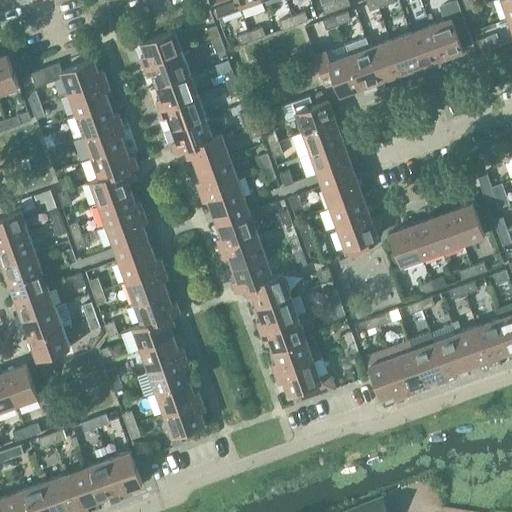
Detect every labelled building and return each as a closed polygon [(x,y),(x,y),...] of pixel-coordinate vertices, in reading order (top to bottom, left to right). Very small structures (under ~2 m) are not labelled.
[(240,6),(238,0),(212,0),(218,14),(240,6)] [(338,9),(334,0),(322,4),(326,13),(338,9)] [(348,0),(334,0),(338,9),(350,4),(348,0)] [(380,0),(369,0),(367,1),(370,10),(382,5),(380,0)] [(462,0),(466,9),(474,6),(472,0),(462,0)] [(511,0),(501,0),(508,18),(511,16),(511,0)] [(474,6),(466,9),(470,21),(479,18),(474,6)] [(348,10),(335,15),(338,23),(351,19),(348,10)] [(305,11),(292,15),(295,24),(308,20),(305,11)] [(295,24),(292,15),(280,20),(283,29),(295,24)] [(338,23),(335,15),(324,19),(327,28),(338,23)] [(452,16),(430,24),(442,57),(464,49),(452,16)] [(208,27),(213,40),(221,37),(216,24),(208,27)] [(430,24),(410,31),(422,64),(442,57),(430,24)] [(262,26),(249,31),(253,40),(265,35),(262,26)] [(141,55),(144,65),(182,51),(174,29),(141,41),(146,53),(141,55)] [(253,40),(249,31),(237,35),(239,46),(253,40)] [(410,31),(390,39),(402,72),(422,64),(410,31)] [(477,38),(482,52),(491,48),(486,35),(477,38)] [(346,44),(349,53),(361,86),(381,79),(369,46),(366,36),(346,44)] [(221,37),(213,40),(217,52),(225,49),(221,37)] [(390,39),(369,46),(381,79),(402,72),(390,39)] [(491,48),(482,52),(486,64),(495,60),(491,48)] [(327,50),(315,55),(325,83),(335,79),(340,94),(361,86),(349,53),(330,60),(327,50)] [(153,73),(157,85),(190,73),(182,51),(144,65),(148,75),(153,73)] [(0,92),(19,85),(7,52),(0,54),(0,92)] [(63,76),(69,92),(107,78),(103,69),(98,70),(94,58),(62,69),(59,62),(31,72),(36,86),(63,76)] [(223,70),(228,83),(236,80),(232,67),(223,70)] [(156,98),(160,108),(198,94),(190,73),(157,85),(161,96),(156,98)] [(69,92),(77,114),(110,102),(106,90),(110,88),(107,78),(69,92)] [(236,80),(228,83),(232,96),(241,92),(236,80)] [(27,93),(32,106),(41,102),(37,90),(27,93)] [(168,116),(172,128),(205,116),(198,94),(160,108),(163,118),(168,116)] [(298,116),(303,131),(336,119),(329,98),(313,104),(310,94),(281,105),(286,118),(289,120),(298,116)] [(41,102),(32,106),(36,118),(45,115),(41,102)] [(77,114),(84,135),(122,121),(119,112),(114,113),(110,102),(77,114)] [(248,124),(252,123),(252,122),(247,110),(239,113),(243,126),(248,124)] [(28,111),(6,119),(9,127),(31,119),(28,111)] [(176,152),(185,149),(184,147),(213,137),(213,136),(205,116),(172,128),(177,139),(172,141),(176,152)] [(0,130),(9,127),(6,119),(0,120),(0,130)] [(303,131),(310,152),(344,140),(336,119),(303,131)] [(84,135),(92,157),(125,144),(121,133),(126,131),(122,121),(84,135)] [(252,123),(248,124),(252,136),(260,133),(256,121),(252,122),(252,123)] [(265,132),(270,144),(279,140),(275,128),(265,132)] [(43,136),(47,149),(57,145),(52,133),(43,136)] [(193,156),(197,167),(230,155),(222,133),(213,136),(213,137),(184,147),(185,149),(188,157),(193,156)] [(279,140),(270,144),(274,156),(283,153),(279,140)] [(344,140),(310,152),(318,173),(351,161),(344,140)] [(92,157),(99,177),(100,178),(129,168),(129,169),(138,166),(134,154),(129,156),(125,144),(92,157)] [(57,145),(47,149),(52,161),(61,158),(57,145)] [(259,154),(263,167),(272,164),(267,151),(259,154)] [(196,180),(200,190),(238,176),(230,155),(197,167),(201,179),(196,180)] [(351,161),(318,173),(320,178),(322,185),(355,173),(353,167),(351,161)] [(272,164),(263,167),(268,179),(276,176),(272,164)] [(90,180),(98,203),(132,191),(127,179),(132,177),(129,169),(129,168),(100,178),(99,177),(90,180)] [(289,169),(280,172),(284,185),(293,182),(289,169)] [(322,185),(330,206),(363,194),(355,173),(322,185)] [(478,176),(482,189),(492,186),(487,173),(478,176)] [(238,176),(200,190),(203,200),(208,198),(213,211),(246,199),(238,176)] [(66,177),(58,180),(62,192),(67,190),(70,189),(66,177)] [(492,186),(482,189),(487,201),(496,198),(492,186)] [(58,193),(62,205),(71,202),(67,190),(62,192),(58,193)] [(98,203),(106,224),(144,210),(141,201),(136,202),(132,191),(98,203)] [(289,197),(293,209),(303,205),(299,193),(289,197)] [(330,206),(337,226),(370,214),(363,194),(330,206)] [(248,205),(246,199),(213,211),(215,216),(217,222),(250,210),(248,205)] [(472,201),(451,209),(463,242),(484,234),(472,201)] [(48,209),(53,222),(62,218),(57,206),(48,209)] [(279,211),(284,224),(292,221),(288,208),(279,211)] [(0,216),(0,240),(28,230),(21,209),(0,216)] [(451,209),(431,216),(443,249),(463,242),(451,209)] [(144,210),(106,224),(114,246),(148,234),(143,222),(148,220),(144,210)] [(217,237),(220,247),(258,233),(250,210),(217,222),(221,235),(217,237)] [(370,214),(337,226),(348,256),(370,249),(366,240),(378,235),(370,214)] [(431,216),(411,224),(423,257),(443,249),(431,216)] [(494,220),(498,232),(507,229),(502,217),(494,220)] [(62,218),(53,222),(57,233),(66,230),(62,218)] [(69,223),(73,236),(82,232),(78,220),(69,223)] [(292,221),(284,224),(288,236),(296,233),(292,221)] [(299,226),(303,238),(313,235),(308,222),(299,226)] [(423,257),(411,224),(389,231),(401,264),(423,257)] [(507,229),(498,232),(502,244),(511,241),(507,229)] [(0,240),(0,255),(3,263),(36,251),(28,230),(0,240)] [(82,232),(73,236),(78,248),(86,245),(82,232)] [(229,255),(233,266),(266,254),(258,233),(220,247),(224,256),(229,255)] [(149,240),(148,234),(114,246),(116,252),(119,258),(152,246),(149,240)] [(313,235),(303,238),(308,250),(317,247),(313,235)] [(62,249),(67,263),(77,260),(72,246),(62,249)] [(119,258),(127,280),(165,267),(161,257),(156,259),(152,246),(119,258)] [(307,264),(303,250),(294,253),(299,266),(307,264)] [(36,251),(3,263),(10,284),(43,272),(36,251)] [(236,291),(245,287),(245,286),(274,276),(273,275),(266,254),(233,266),(237,278),(232,280),(236,291)] [(484,261),(471,265),(474,274),(487,270),(484,261)] [(474,274),(471,265),(459,269),(463,278),(474,274)] [(333,278),(328,266),(320,270),(325,282),(333,278)] [(127,280),(134,302),(168,290),(163,278),(168,277),(165,267),(127,280)] [(506,268),(493,273),(497,282),(509,277),(506,268)] [(253,294),(257,306),(290,294),(282,271),(273,275),(274,276),(245,286),(245,287),(248,296),(253,294)] [(45,278),(43,272),(10,284),(12,290),(14,296),(48,284),(45,278)] [(81,272),(72,275),(76,287),(85,284),(81,272)] [(443,275),(431,279),(434,289),(446,284),(443,275)] [(89,279),(93,292),(102,288),(98,276),(89,279)] [(434,289),(431,279),(418,284),(421,293),(434,289)] [(475,279),(462,284),(465,293),(478,288),(475,279)] [(14,296),(22,317),(55,305),(48,284),(14,296)] [(465,293),(462,284),(449,289),(453,297),(465,293)] [(329,290),(333,303),(340,300),(336,287),(329,290)] [(102,288),(93,292),(98,304),(107,301),(102,288)] [(134,302),(142,322),(142,323),(171,313),(171,314),(180,311),(176,300),(172,302),(168,290),(134,302)] [(257,319),(260,329),(298,316),(290,294),(257,306),(261,318),(257,319)] [(432,295),(419,300),(422,308),(435,304),(432,295)] [(82,304),(87,316),(96,313),(91,300),(82,304)] [(340,300),(333,303),(338,315),(345,313),(340,300)] [(422,308),(419,300),(407,304),(410,312),(422,308)] [(511,301),(495,307),(498,317),(510,350),(511,349),(511,301)] [(22,317),(29,337),(63,325),(55,305),(22,317)] [(398,307),(377,315),(380,324),(401,316),(398,307)] [(96,313),(87,316),(92,328),(100,325),(96,313)] [(133,325),(141,348),(174,336),(170,324),(175,323),(171,314),(171,313),(142,323),(142,322),(133,325)] [(380,324),(377,315),(364,320),(367,328),(380,324)] [(268,337),(273,349),(306,337),(298,316),(260,329),(264,339),(268,337)] [(498,317),(477,324),(490,362),(500,359),(499,354),(510,350),(498,317)] [(105,324),(109,336),(118,333),(114,321),(105,324)] [(477,324),(455,332),(467,365),(479,361),(481,366),(490,362),(477,324)] [(63,325),(29,337),(37,358),(70,346),(63,325)] [(344,334),(349,346),(356,343),(352,331),(344,334)] [(455,332),(434,340),(448,378),(457,374),(456,370),(467,365),(455,332)] [(268,351),(276,372),(314,358),(322,356),(314,334),(306,337),(273,349),(268,351)] [(141,348),(149,369),(186,356),(183,346),(178,348),(174,336),(141,348)] [(409,339),(388,347),(405,393),(415,390),(413,385),(424,381),(412,348),(409,339)] [(434,340),(412,348),(424,381),(436,377),(438,381),(448,378),(434,340)] [(356,343),(349,346),(353,358),(360,356),(356,343)] [(99,349),(104,362),(113,359),(108,345),(99,349)] [(405,393),(388,347),(366,355),(381,397),(393,392),(395,397),(405,393)] [(149,369),(156,391),(189,379),(185,367),(190,366),(186,356),(149,369)] [(314,358),(276,372),(279,382),(284,380),(288,393),(292,391),(296,402),(335,387),(332,377),(319,374),(314,358)] [(26,362),(5,370),(17,403),(38,396),(26,362)] [(107,370),(111,383),(120,380),(116,367),(107,370)] [(5,370),(0,371),(0,409),(17,403),(5,370)] [(156,391),(164,412),(202,399),(198,389),(194,391),(189,379),(156,391)] [(120,380),(111,383),(116,395),(125,392),(120,380)] [(202,399),(164,412),(172,435),(205,423),(201,410),(205,409),(202,399)] [(122,413),(127,425),(136,422),(132,410),(122,413)] [(106,412),(93,417),(97,426),(110,421),(106,412)] [(97,426),(93,417),(82,421),(85,430),(97,426)] [(38,422),(25,426),(28,435),(41,431),(38,422)] [(136,422),(127,425),(132,438),(141,435),(136,422)] [(28,435),(25,426),(13,430),(16,440),(28,435)] [(63,428),(51,433),(54,442),(67,437),(63,428)] [(54,442),(51,433),(38,437),(42,446),(54,442)] [(21,443),(8,448),(11,457),(24,453),(21,443)] [(0,460),(11,457),(8,448),(0,450),(0,460)] [(130,449),(108,457),(122,495),(132,492),(130,487),(142,483),(130,449)] [(108,457),(87,465),(99,498),(110,494),(112,499),(122,495),(108,457)] [(87,465),(65,473),(79,511),(89,507),(87,502),(99,498),(87,465)] [(65,473),(44,481),(55,511),(60,511),(67,510),(68,511),(75,511),(79,511),(65,473)] [(55,511),(44,481),(22,488),(30,511),(55,511)] [(30,511),(22,488),(1,496),(6,511),(30,511)] [(387,511),(381,496),(341,511),(387,511)]
